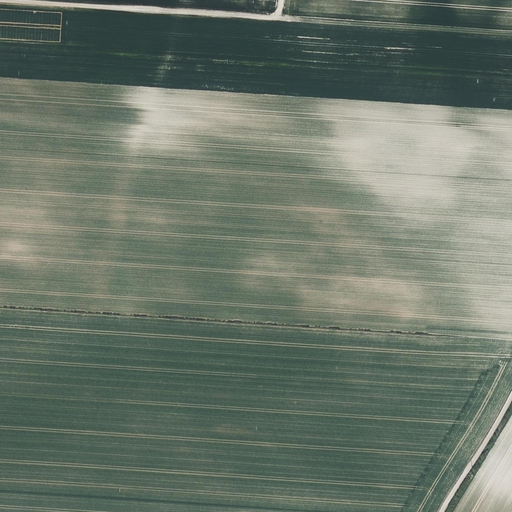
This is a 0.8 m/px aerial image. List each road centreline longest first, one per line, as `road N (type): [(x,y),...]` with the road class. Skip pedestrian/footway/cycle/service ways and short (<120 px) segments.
road 1 (track): [(280,0),(267,16),(9,0)]
road 2 (track): [(275,12),(511,31)]
road 3 (track): [(441,511),(511,394)]
